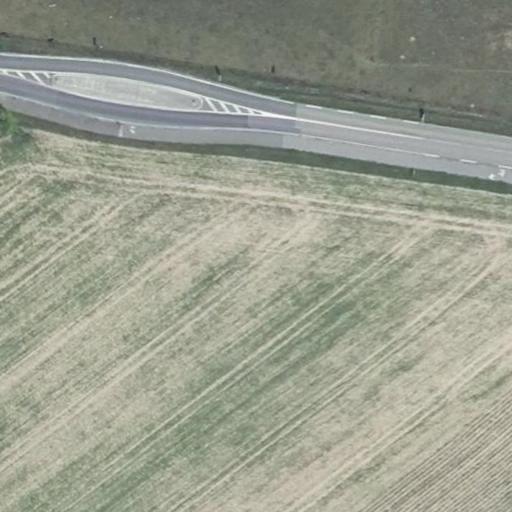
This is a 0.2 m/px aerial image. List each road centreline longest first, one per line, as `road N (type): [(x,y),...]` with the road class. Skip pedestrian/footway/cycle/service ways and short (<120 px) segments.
road 1 (secondary): [(310,123),(126,75),(0,68)]
road 2 (secondary): [(0,73),(122,111),(310,123)]
road 3 (secondary): [(511,151),(310,123)]
